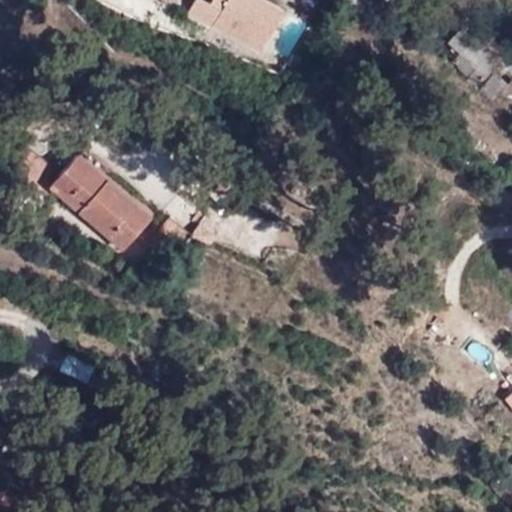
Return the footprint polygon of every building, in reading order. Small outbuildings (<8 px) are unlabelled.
[(220,0),(220,3),(213,0),(201,0),(193,19),(217,31),(221,22),(270,44),(287,3),(279,0),(220,0)] [(477,88),(499,61),(491,55),(499,46),(480,30),(472,39),(460,28),(448,41),(460,52),(452,61),(470,76),(467,80),(477,88)] [(481,90),(493,101),(500,93),(507,84),(495,73),(481,90)] [(500,93),(511,103),(511,102),(511,78),(507,84),(500,93)] [(9,163),(34,181),(50,161),(26,142),(9,163)] [(51,187),(123,247),(151,214),(79,154),(51,187)] [(163,210),(186,228),(200,211),(176,193),(163,210)] [(127,270),(149,288),(161,273),(140,256),(127,270)] [(484,375),(493,360),(473,348),(464,363),(484,375)] [(511,468),(491,490),(511,511),(511,468)]
